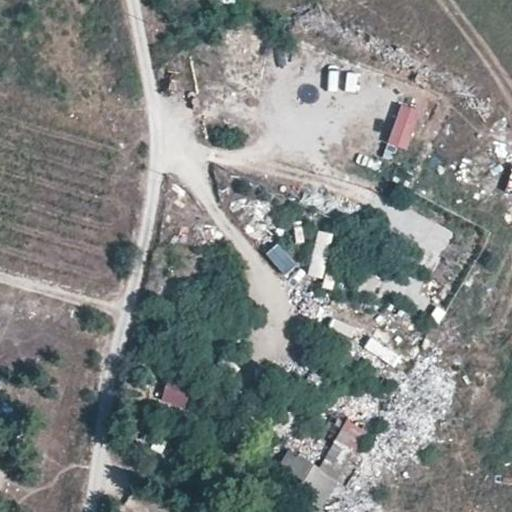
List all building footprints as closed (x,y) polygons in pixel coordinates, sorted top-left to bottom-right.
[(325,282),(330,235),(313,233),(308,280),(325,282)] [(275,247),(263,260),(283,278),(295,265),(275,247)] [(362,270),(359,296),(382,298),(385,272),(362,270)] [(332,320),(327,331),(350,340),(354,329),(332,320)] [(362,354),(395,368),(400,355),(368,341),(362,354)] [(321,398),(339,367),(321,358),(304,388),(321,398)] [(287,387),(269,376),(260,390),(278,401),(287,387)] [(161,405),(189,410),(193,384),(165,379),(161,405)] [(337,480),(367,434),(348,421),(318,467),(337,480)] [(318,508),(337,480),(318,467),(292,450),(273,479),(318,508)]
